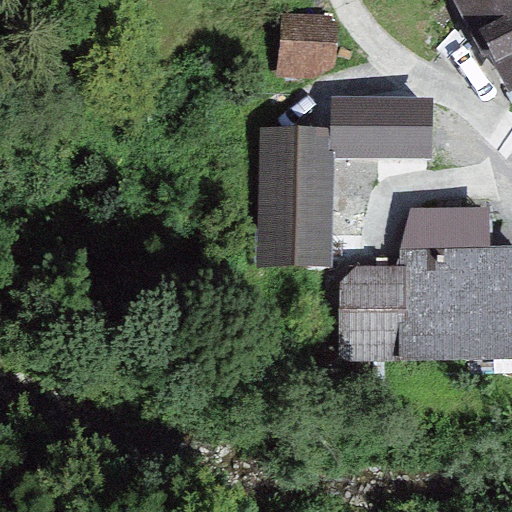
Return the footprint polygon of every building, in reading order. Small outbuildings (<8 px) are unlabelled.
[(511,0),(476,0),(511,73),(511,0)] [(343,27),(286,18),(278,63),(335,73),(343,27)] [(457,99),(361,100),(361,139),(361,159),(457,159),(457,99)] [(361,100),(328,100),(328,128),(337,128),(337,139),(361,139),(361,100)] [(328,128),(259,128),(259,266),(337,266),(337,139),(337,128),(328,128)] [(417,261),(351,259),(348,349),(511,353),(511,248),(418,246),(417,261)]
